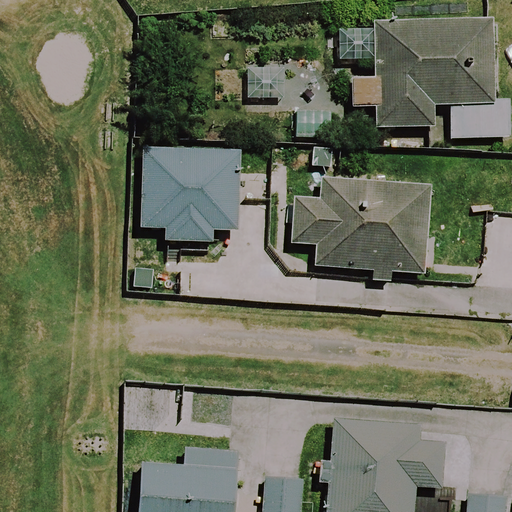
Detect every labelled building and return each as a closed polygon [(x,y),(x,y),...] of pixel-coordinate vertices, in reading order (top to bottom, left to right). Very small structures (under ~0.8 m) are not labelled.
[(494,105),(491,28),(373,32),(374,82),(354,83),(355,111),(376,110),(377,134),(432,132),(431,111),(450,110),(451,142),(511,140),(510,105),(494,105)] [(240,158),(145,154),(141,237),(237,241),(240,158)] [(433,190),(292,184),(289,248),(316,250),(315,274),(429,280),(433,190)] [(451,434),(335,424),(327,511),(413,511),(415,489),(447,492),(451,434)] [(235,511),(239,459),(186,456),(185,472),(145,470),(142,511),(235,511)] [(304,511),(306,486),(267,483),(265,511),(304,511)] [(506,511),(507,503),(469,501),(468,511),(506,511)]
